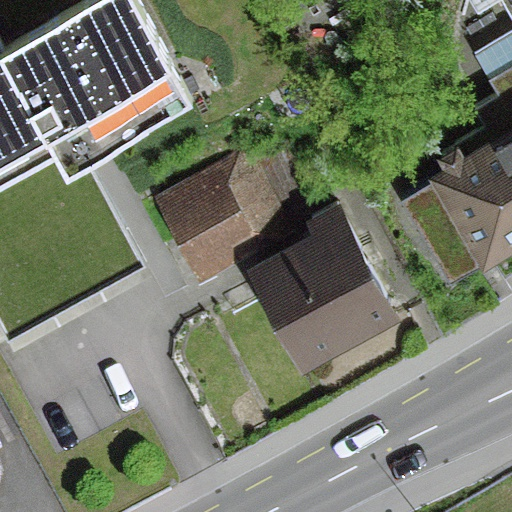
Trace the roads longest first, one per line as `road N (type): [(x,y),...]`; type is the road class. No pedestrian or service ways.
road 1 (tertiary): [(282,511),(511,383)]
road 2 (unknown): [(214,511),(130,343)]
